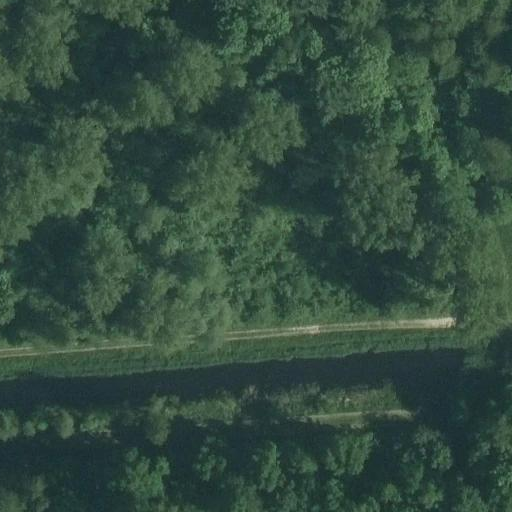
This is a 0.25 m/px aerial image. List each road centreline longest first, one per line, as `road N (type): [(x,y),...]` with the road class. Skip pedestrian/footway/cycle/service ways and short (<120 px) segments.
road 1 (track): [(511,313),(448,328),(0,357)]
road 2 (track): [(462,438),(440,425),(388,420),(0,448)]
road 3 (track): [(500,511),(462,438),(486,406),(511,343)]
